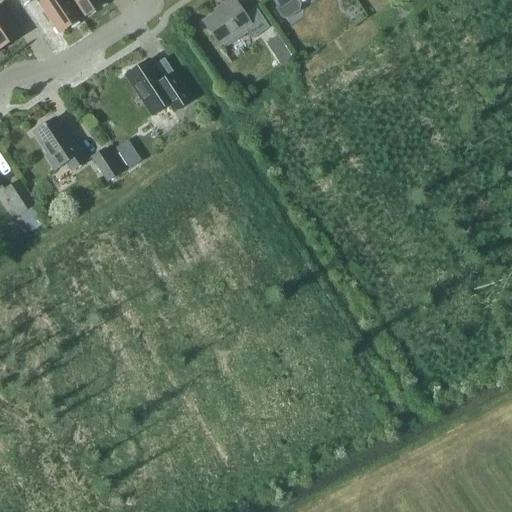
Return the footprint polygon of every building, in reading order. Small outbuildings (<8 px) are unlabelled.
[(68,0),(45,0),(39,4),(59,35),(82,19),(68,0)] [(101,0),(68,0),(82,19),(104,5),(101,0)] [(276,0),(281,7),(276,11),(282,20),(287,21),(299,13),(300,8),(295,0),(276,0)] [(205,24),(220,47),(245,31),(252,41),(268,30),(255,10),(245,17),(234,1),(224,8),(226,11),(205,24)] [(0,7),(0,50),(20,37),(0,7)] [(282,44),(274,50),(281,61),(290,55),(282,44)] [(150,61),(126,76),(153,116),(170,105),(174,113),(192,101),(177,78),(166,85),(150,61)] [(33,134),(47,156),(44,158),(53,172),(66,164),(71,173),(85,163),(71,141),(69,142),(55,120),(33,134)] [(90,159),(107,184),(121,174),(105,149),(90,159)] [(140,163),(133,153),(123,160),(130,170),(140,163)] [(9,203),(7,204),(16,218),(34,207),(18,182),(3,191),(9,203)]
